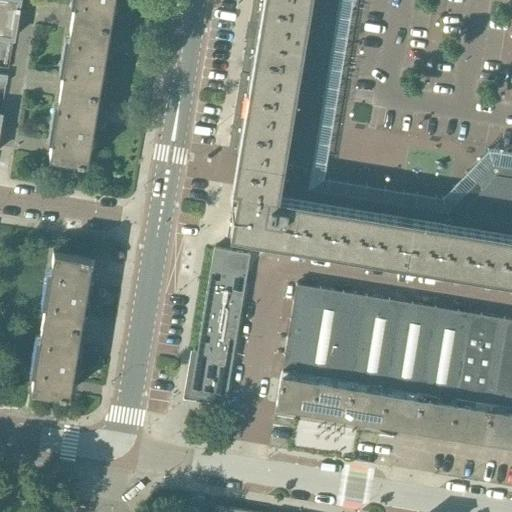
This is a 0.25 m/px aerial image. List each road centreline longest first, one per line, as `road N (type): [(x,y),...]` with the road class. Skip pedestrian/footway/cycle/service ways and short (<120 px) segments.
road 1 (residential): [(511,301),(267,261),(232,466)]
road 2 (tertiary): [(117,449),(159,217)]
road 3 (tertiary): [(159,217),(195,0)]
road 4 (tertiary): [(232,466),(401,494)]
road 5 (residential): [(159,217),(0,193)]
road 6 (residential): [(511,457),(410,440),(401,494)]
